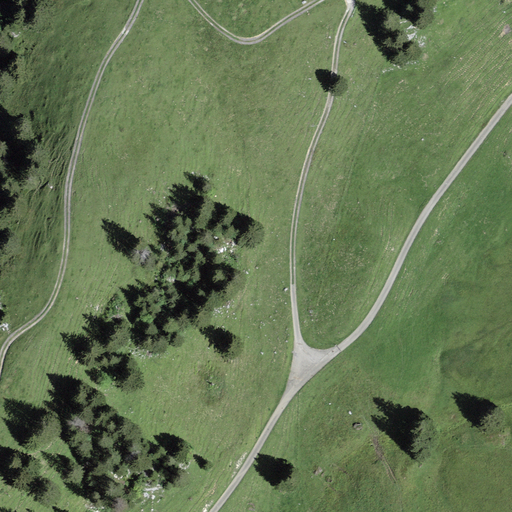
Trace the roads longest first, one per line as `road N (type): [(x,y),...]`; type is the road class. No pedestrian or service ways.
road 1 (unclassified): [(209,511),(299,377),(371,311),(421,215),(511,94)]
road 2 (track): [(0,359),(7,339),(55,288),(79,133),(101,64),(138,0)]
road 3 (track): [(350,0),(294,213),(295,320),(308,370)]
road 4 (track): [(195,0),(243,37),(311,0)]
